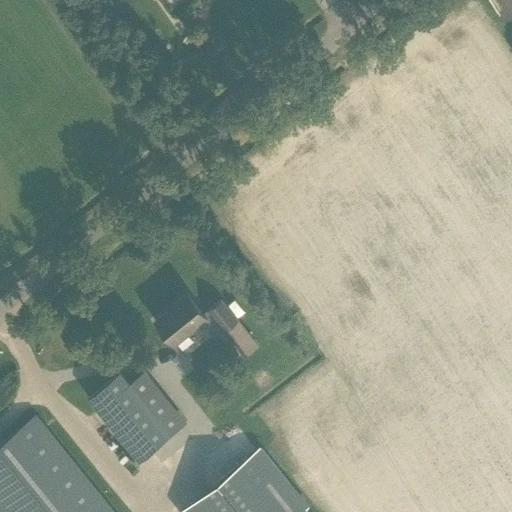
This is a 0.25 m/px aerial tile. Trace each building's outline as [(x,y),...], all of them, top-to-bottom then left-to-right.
[(209,331),(218,324),(224,331),(238,321),(221,300),(208,310),(209,311),(204,315),(187,294),(174,304),(175,306),(170,310),(155,321),(173,344),(202,322),(209,331)] [(255,379),(268,395),(294,375),(280,358),(255,379)] [(120,373),(89,398),(139,461),(170,435),(120,373)] [(0,511),(114,511),(36,415),(0,444),(0,511)] [(306,508),(258,448),(180,511),(305,511),(304,510),(306,508)]
